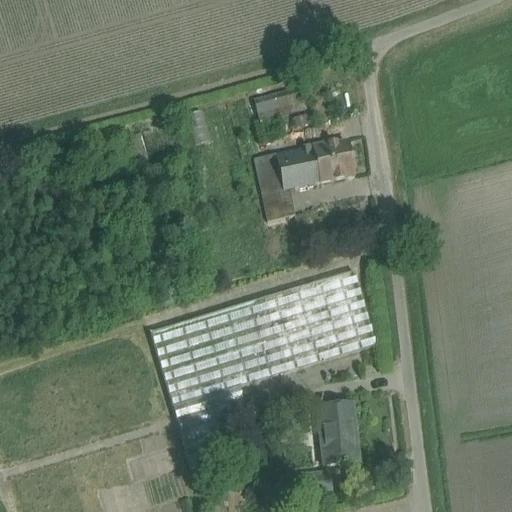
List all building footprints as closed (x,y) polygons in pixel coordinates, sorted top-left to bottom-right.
[(300,89),(253,101),(259,123),(306,110),(300,89)] [(205,115),(210,135),(218,133),(213,113),(205,115)] [(150,132),(142,135),(144,143),(153,140),(150,132)] [(257,180),(266,223),(294,218),(289,191),(353,178),(346,143),(326,147),(326,145),(253,160),(257,180)] [(353,273),(150,335),(190,471),(219,462),(211,437),(246,426),(235,390),(376,347),(353,273)] [(289,390),(243,398),(248,425),(294,416),(289,390)] [(9,407),(15,462),(46,459),(44,434),(38,435),(35,404),(9,407)] [(352,406),(332,409),(318,410),(325,469),(345,467),(345,466),(358,464),(352,406)] [(235,462),(226,464),(234,494),(244,491),(235,462)] [(328,474),(293,480),(294,501),(330,496),(328,474)] [(225,511),(221,499),(207,503),(209,511),(225,511)]
